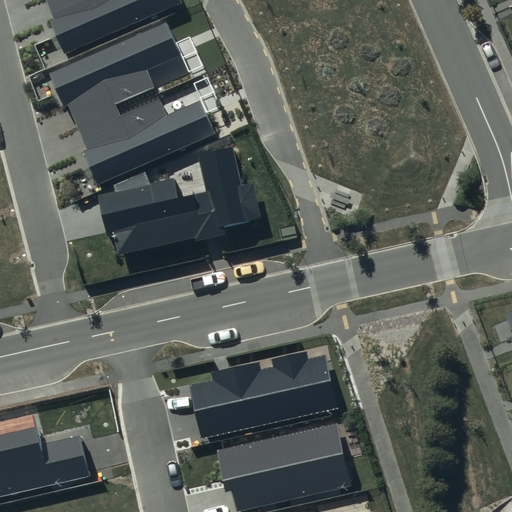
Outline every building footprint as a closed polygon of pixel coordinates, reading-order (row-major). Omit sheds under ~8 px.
[(45,0),(53,18),(50,20),(65,53),(180,3),(178,0),(45,0)] [(165,24),(50,74),(65,107),(68,106),(87,150),(84,151),(99,184),(213,135),(199,102),(167,116),(159,99),(121,116),(116,104),(155,87),(147,71),(179,57),(165,24)] [(242,185),(233,146),(196,154),(203,189),(181,194),(177,176),(97,194),(107,236),(115,235),(119,253),(196,236),(196,239),(224,233),(222,225),(260,217),(253,182),(242,185)] [(213,381),(190,386),(202,439),(340,408),(328,354),(309,358),(307,351),(271,359),(273,367),(261,369),(260,363),(211,373),(213,381)] [(337,424),(218,451),(227,492),(232,491),(237,511),(351,486),(337,424)] [(38,426),(0,434),(0,496),(90,475),(81,435),(42,444),(38,426)]
